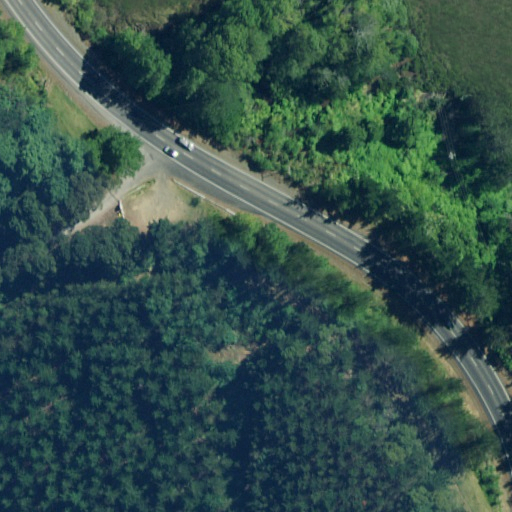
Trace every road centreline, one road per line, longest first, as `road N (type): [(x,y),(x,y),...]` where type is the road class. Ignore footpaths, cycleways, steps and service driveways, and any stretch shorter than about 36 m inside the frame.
road 1 (primary): [(511,436),(473,361),(433,311),(385,269),(156,136),(61,54),(18,0)]
road 2 (track): [(182,152),(158,196),(0,258)]
